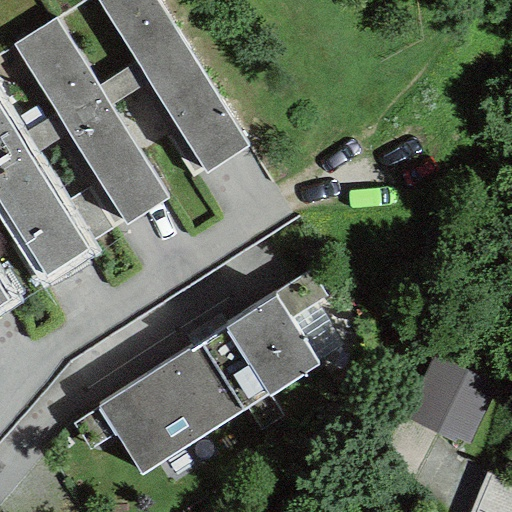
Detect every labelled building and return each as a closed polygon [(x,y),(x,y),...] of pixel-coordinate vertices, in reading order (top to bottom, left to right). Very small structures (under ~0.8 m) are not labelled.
[(247,147),(154,0),(96,0),(135,62),(148,82),(205,174),(247,147)] [(98,86),(55,17),(13,43),(55,113),(125,223),(167,197),(110,105),(98,86)] [(148,82),(135,62),(98,86),(110,105),(148,82)] [(17,136),(0,109),(0,220),(42,288),(94,256),(91,250),(30,157),(17,136)] [(55,113),(17,136),(30,157),(67,134),(55,113)] [(318,364),(316,360),(342,343),(314,301),(325,295),(309,271),(273,294),(274,297),(97,409),(140,476),(318,364)] [(0,314),(13,306),(9,300),(0,285),(0,314)] [(434,360),(406,418),(463,447),(492,389),(434,360)] [(511,511),(511,475),(489,469),(477,511),(511,511)]
